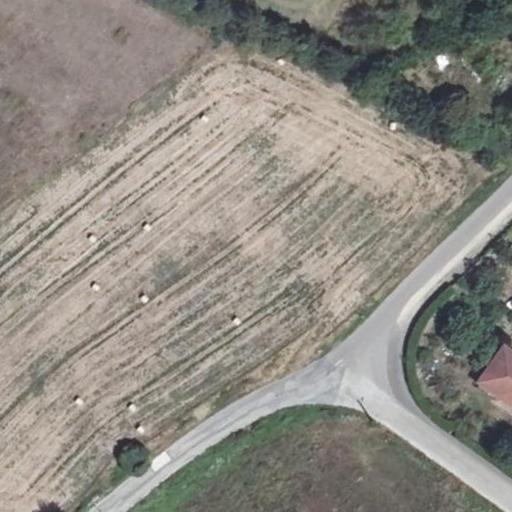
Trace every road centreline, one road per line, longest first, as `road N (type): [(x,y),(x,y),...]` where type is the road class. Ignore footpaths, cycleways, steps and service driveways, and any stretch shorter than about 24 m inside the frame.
road 1 (unclassified): [(340,367),(253,405),(99,511)]
road 2 (unclassified): [(511,185),(340,367)]
road 3 (unclassified): [(340,367),(431,447),(511,500)]
